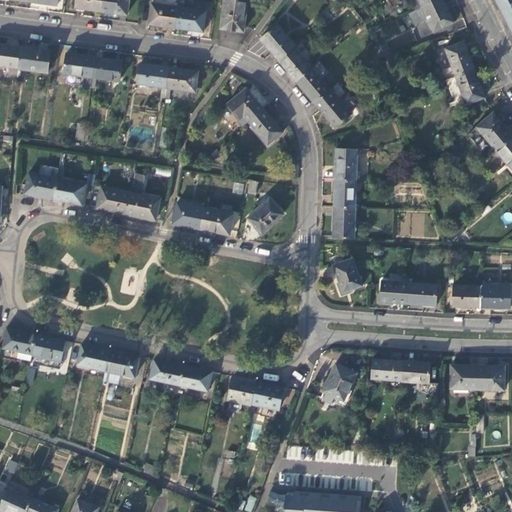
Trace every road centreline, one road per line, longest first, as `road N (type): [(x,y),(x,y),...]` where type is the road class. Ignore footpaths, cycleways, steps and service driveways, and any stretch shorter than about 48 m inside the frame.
road 1 (residential): [(304,267),(306,143),(275,83),(235,60),(0,23)]
road 2 (unclassified): [(5,258),(18,316),(275,372),(296,364),(314,336)]
road 3 (unclassified): [(304,267),(61,215),(35,219),(5,258)]
road 4 (unclassified): [(511,326),(314,313)]
road 5 (unclassified): [(314,336),(511,346)]
road 6 (residential): [(401,511),(383,472),(275,461)]
